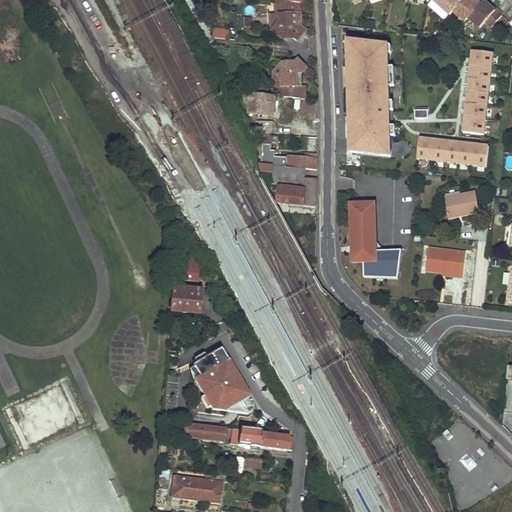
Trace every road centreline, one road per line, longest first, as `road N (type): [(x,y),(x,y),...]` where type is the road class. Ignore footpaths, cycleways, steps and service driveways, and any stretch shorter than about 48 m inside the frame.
road 1 (tertiary): [(411,355),(330,270),(321,0)]
road 2 (tertiary): [(511,450),(411,355)]
